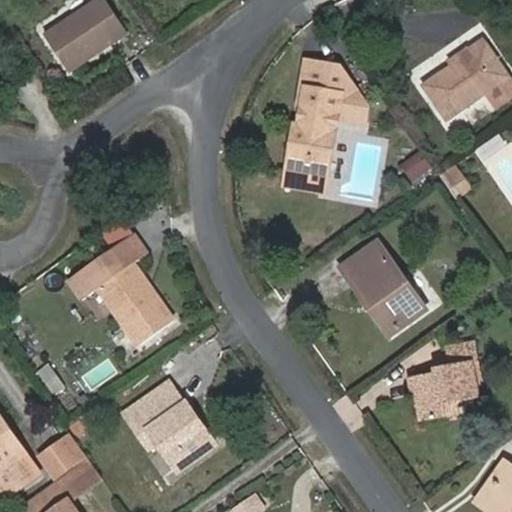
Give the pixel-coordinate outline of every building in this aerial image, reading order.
[(103,0),(99,0),(46,35),(71,71),(126,34),(103,0)] [(459,61),(451,67),(425,85),(449,119),(507,77),(481,39),(457,56),(459,61)] [(447,62),(451,67),(459,61),(457,56),(447,62)] [(360,98),(337,64),(306,59),(299,103),(303,103),(300,125),(297,139),(292,138),(287,164),(328,171),(339,114),(341,98),(356,101),(360,98)] [(466,126),(497,105),(490,96),(459,117),(466,126)] [(339,114),(363,119),(365,105),(360,98),(356,101),(341,98),(339,114)] [(284,185),(294,186),(294,183),(325,188),(328,171),(287,164),(284,185)] [(450,165),(438,174),(455,198),(468,190),(450,165)] [(134,234),(69,281),(83,299),(97,289),(138,346),(174,320),(134,263),(147,253),(134,234)] [(353,284),(366,301),(372,298),(384,315),(378,319),(391,335),(425,310),(377,243),(348,265),(359,280),(353,284)] [(342,269),(353,284),(359,280),(348,265),(342,269)] [(372,298),(366,301),(378,319),(384,315),(372,298)] [(437,373),(416,377),(420,395),(414,395),(419,422),(446,417),(444,405),(460,402),(481,398),(479,389),(473,361),(480,360),(477,342),(449,348),(452,365),(436,368),(437,373)] [(485,387),(480,360),(473,361),(479,389),(485,387)] [(420,395),(416,377),(410,378),(414,395),(420,395)] [(143,422),(159,445),(178,472),(210,450),(195,430),(203,424),(187,403),(186,404),(170,381),(124,414),(134,428),(143,422)] [(463,413),(460,402),(444,405),(446,417),(463,413)] [(0,487),(3,492),(38,468),(29,455),(26,458),(9,433),(12,431),(0,413),(0,487)] [(150,451),(159,445),(143,422),(134,428),(150,451)] [(218,445),(203,424),(195,430),(210,450),(218,445)] [(29,455),(12,431),(9,433),(26,458),(29,455)] [(69,501),(102,478),(88,459),(23,503),(29,511),(45,511),(66,498),(69,501)] [(511,511),(511,466),(505,461),(492,480),(498,484),(486,501),(503,511),(511,511)] [(498,484),(492,480),(476,502),(489,511),(503,511),(486,501),(498,484)] [(265,508),(256,495),(252,498),(261,511),(265,508)] [(66,498),(45,511),(76,511),(69,501),(66,498)] [(232,511),(231,511),(258,511),(261,511),(252,498),(232,511)]
